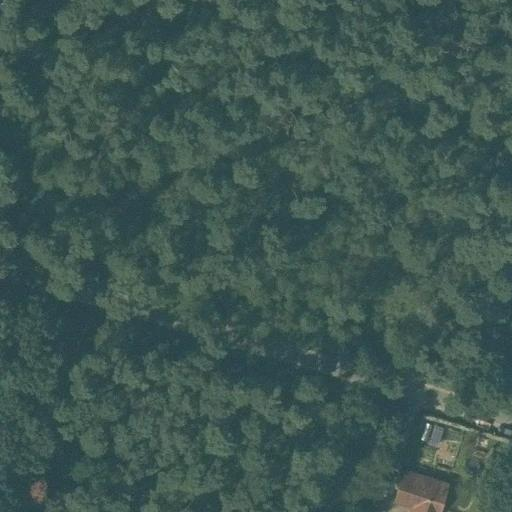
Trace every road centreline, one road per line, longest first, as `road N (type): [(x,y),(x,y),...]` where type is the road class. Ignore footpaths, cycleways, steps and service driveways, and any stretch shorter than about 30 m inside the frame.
road 1 (unclassified): [(0,262),(354,372)]
road 2 (residential): [(354,372),(511,421)]
